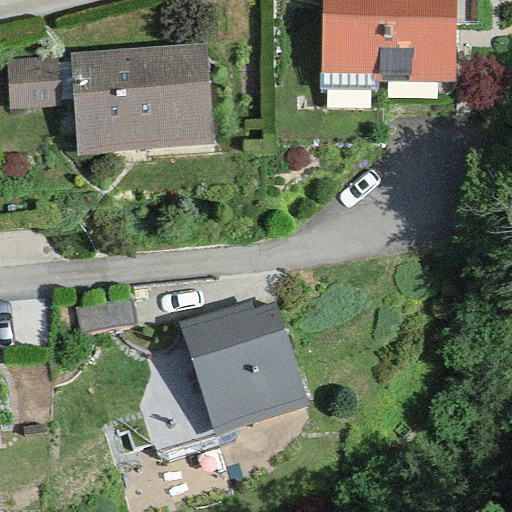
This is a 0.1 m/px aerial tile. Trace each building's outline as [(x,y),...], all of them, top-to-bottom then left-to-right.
[(471,0),(340,0),(338,77),(469,80),(471,0)] [(222,43),(85,55),(95,158),(231,146),(222,43)] [(71,59),(16,62),(19,108),(74,105),(71,59)] [(289,289),(191,322),(231,439),(328,407),(289,289)] [(2,330),(0,330),(0,439),(14,438),(2,330)]
